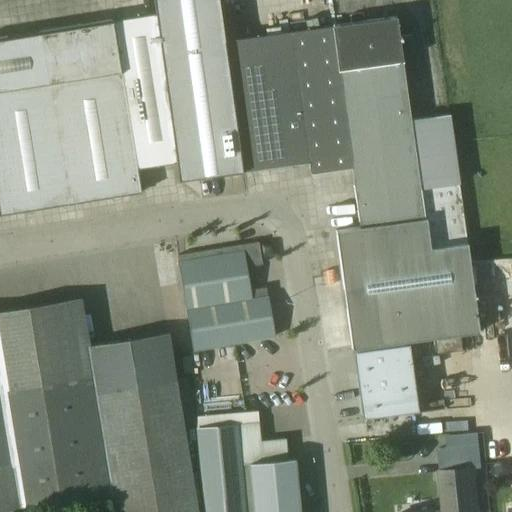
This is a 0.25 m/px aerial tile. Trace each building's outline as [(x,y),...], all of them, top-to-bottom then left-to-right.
[(138,170),(176,163),(178,180),(256,170),(254,148),(238,149),(217,0),(153,0),(156,16),(0,41),(0,214),(141,192),(138,170)] [(238,149),(254,148),(257,170),(309,163),(310,176),(351,170),(359,227),(335,230),(352,349),(478,332),(467,244),(459,185),(449,114),(410,119),(401,57),(414,55),(412,37),(399,39),(396,17),(238,40),(224,43),(238,149)] [(274,337),(268,297),(266,288),(251,291),(248,276),(263,273),(258,243),(193,254),(194,259),(178,262),(193,351),(274,337)] [(196,511),(183,426),(194,424),(187,377),(175,379),(168,332),(90,345),(81,297),(0,311),(0,511),(5,511),(113,494),(116,511),(196,511)] [(511,337),(511,299),(503,299),(502,337),(511,337)] [(462,351),(460,338),(435,341),(437,354),(462,351)] [(355,352),(358,374),(364,419),(421,411),(412,345),(355,352)] [(196,430),(203,500),(204,511),(298,511),(294,460),(262,463),(258,425),(196,430)] [(481,467),(479,445),(438,449),(440,471),(474,468),(481,467)] [(440,471),(443,511),(431,511),(432,511),(418,511),(477,511),(474,468),(440,471)]
